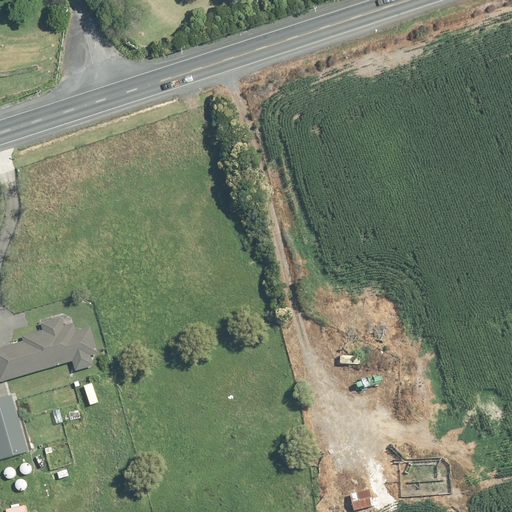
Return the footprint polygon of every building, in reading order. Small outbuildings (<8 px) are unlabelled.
[(21,342),(0,347),(0,382),(70,363),(73,372),(91,366),(88,356),(96,354),(89,327),(74,331),(72,324),(61,327),(59,318),(39,324),(41,331),(20,337),(21,342)] [(336,354),(336,364),(360,365),(360,354),(336,354)] [(13,393),(0,396),(0,459),(28,452),(13,393)] [(58,409),(50,411),(54,424),(62,422),(58,409)] [(18,467),(17,469),(18,471),(18,472),(19,473),(20,474),(21,475),(22,476),(23,476),(25,476),(26,476),(27,476),(29,475),(30,475),(31,474),(32,473),(32,472),(33,470),(33,469),(33,468),(33,467),(32,465),(32,464),(31,463),(30,462),(29,462),(27,461),(26,461),(25,461),(23,461),(22,461),(21,462),(20,463),(19,464),(18,465),(18,466),(18,467)] [(1,472),(1,473),(1,475),(2,477),(3,478),(4,479),(5,480),(6,480),(7,481),(8,481),(10,481),(11,480),(12,480),(13,479),(14,478),(15,477),(16,476),(16,475),(17,474),(17,472),(16,471),(16,470),(15,469),(14,468),(13,467),(12,466),(11,466),(10,465),(8,465),(7,465),(6,466),(5,467),(4,467),(3,468),(2,469),(1,471),(1,472)] [(12,484),(12,485),(12,487),(13,489),(13,490),(14,491),(15,491),(16,492),(18,492),(19,493),(20,493),(22,492),(23,492),(24,491),(25,490),(26,489),(26,488),(27,487),(27,486),(27,484),(27,483),(26,482),(26,481),(25,480),(24,479),(23,478),(22,477),(20,477),(19,477),(18,477),(16,478),(15,478),(14,479),(13,480),(13,481),(12,482),(12,484)] [(352,511),(373,507),(368,488),(347,493),(352,511)]
